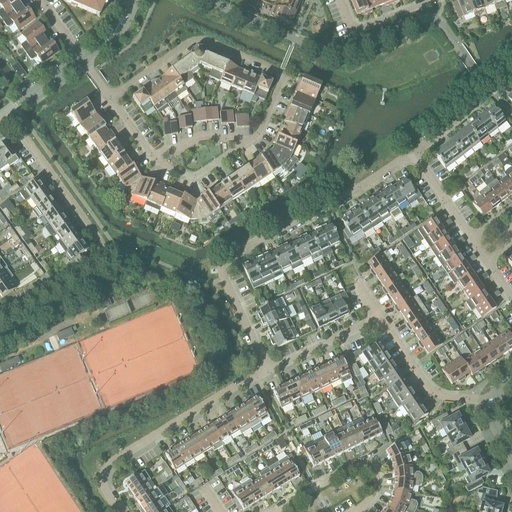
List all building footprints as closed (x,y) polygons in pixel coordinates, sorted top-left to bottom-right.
[(0,17),(2,21),(22,7),(18,2),(21,0),(0,0),(0,5),(2,9),(0,10),(0,17)] [(106,0),(63,0),(63,1),(99,17),(106,0)] [(257,9),(260,0),(252,0),(250,6),(257,9)] [(299,5),(287,0),(276,0),(274,6),(295,15),(299,5)] [(368,14),(362,0),(350,0),(357,16),(364,13),(365,15),(368,14)] [(379,7),(375,0),(362,0),(368,14),(372,12),(372,10),(379,7)] [(474,14),(468,0),(461,0),(457,2),(453,4),(459,19),(463,18),(464,18),(474,14)] [(468,0),(474,14),(475,17),(485,13),(484,10),(479,0),(468,0)] [(494,6),(491,0),(479,0),(484,10),(494,6)] [(295,15),(274,6),(270,17),(278,20),(278,21),(278,23),(284,25),(286,25),(286,24),(290,26),(295,15)] [(25,11),(22,7),(2,21),(7,27),(9,28),(13,24),(19,32),(35,20),(28,9),(25,11)] [(21,47),(26,54),(45,40),(42,35),(45,33),(38,23),(21,35),(26,42),(21,45),(21,47)] [(49,45),(45,40),(26,54),(31,60),(32,61),(37,57),(42,65),(59,53),(52,43),(49,45)] [(189,73),(200,65),(198,48),(195,49),(192,51),(191,54),(190,57),(182,63),(189,73)] [(200,65),(212,70),(217,59),(207,55),(206,52),(204,50),(201,48),(198,48),(200,65)] [(209,78),(220,82),(229,62),(225,61),(222,61),(217,59),(212,70),(209,78)] [(220,82),(231,87),(239,69),(234,67),(232,64),(229,62),(220,82)] [(189,73),(182,63),(177,66),(174,67),(170,68),(184,86),(194,79),(189,73)] [(184,86),(170,68),(168,71),(166,74),(162,77),(177,98),(187,91),(184,86)] [(231,87),(242,92),(251,71),(247,70),(244,71),(239,69),(231,87)] [(23,71),(16,76),(19,80),(26,76),(23,71)] [(242,92),(253,97),(261,78),(256,76),(251,71),(242,92)] [(162,77),(158,80),(155,80),(153,81),(151,82),(167,104),(167,105),(177,98),(162,77)] [(261,78),(253,97),(251,102),(255,104),(258,99),(265,101),(272,83),(261,78)] [(294,92),(297,93),(315,101),(321,86),(303,78),(300,87),(297,86),(294,92)] [(167,104),(151,82),(149,84),(148,85),(147,88),(143,91),(154,107),(157,111),(167,104)] [(154,107),(143,91),(133,98),(144,115),(154,107)] [(291,100),(288,107),(309,116),(315,101),(297,93),(293,101),(291,100)] [(92,109),(86,101),(70,113),(80,126),(98,113),(94,107),(92,109)] [(288,115),(284,123),(302,131),(309,116),(288,107),(285,114),(288,115)] [(494,108),(485,115),(496,130),(505,123),(494,108)] [(98,113),(80,126),(89,139),(105,128),(100,121),(102,119),(98,113)] [(496,130),(485,115),(476,122),(488,136),(496,130)] [(488,136),(476,122),(468,128),(479,143),(488,136)] [(278,130),(276,137),(296,145),(302,131),(284,123),(281,131),(278,130)] [(105,128),(89,139),(98,152),(117,139),(112,133),(110,135),(105,128)] [(479,143),(468,128),(459,135),(471,149),(479,143)] [(471,149),(459,135),(451,141),(462,156),(471,149)] [(274,146),(271,150),(293,167),(299,160),(292,155),(296,145),(276,137),(273,143),(275,144),(274,146)] [(117,139),(98,152),(108,165),(124,154),(119,147),(121,145),(117,139)] [(462,156),(451,141),(442,148),(454,163),(462,156)] [(0,154),(9,167),(18,160),(5,142),(0,146),(0,154)] [(454,163),(442,148),(434,155),(445,169),(454,163)] [(266,152),(259,156),(272,175),(282,168),(288,173),(293,167),(271,150),(269,153),(267,154),(266,152)] [(0,172),(1,173),(9,167),(0,154),(0,172)] [(124,154),(108,165),(117,178),(135,165),(131,159),(129,161),(124,154)] [(255,162),(247,167),(259,184),(272,175),(259,156),(253,160),(255,162)] [(135,165),(117,178),(126,191),(129,193),(142,177),(139,174),(138,173),(139,171),(135,165)] [(239,170),(233,174),(245,193),(259,184),(247,167),(240,172),(239,170)] [(475,173),(472,169),(464,175),(467,179),(475,173)] [(228,180),(221,185),(232,201),(245,193),(233,174),(227,178),(228,180)] [(498,184),(509,198),(511,195),(511,184),(504,174),(501,177),(503,180),(498,184)] [(27,178),(23,178),(19,180),(23,186),(34,178),(31,175),(27,178)] [(142,177),(129,193),(131,196),(146,202),(155,181),(148,178),(147,181),(145,180),(142,177)] [(396,186),(407,202),(409,206),(418,200),(403,177),(398,181),(400,184),(396,186)] [(44,189),(37,179),(19,193),(25,202),(30,199),(44,189)] [(162,184),(155,181),(146,202),(145,205),(159,212),(161,208),(169,190),(161,186),(162,184)] [(495,181),(487,187),(500,204),(509,198),(498,184),(495,181)] [(212,188),(206,192),(219,210),(232,201),(221,185),(214,190),(212,188)] [(14,192),(12,189),(10,186),(5,190),(9,196),(14,192)] [(407,202),(396,186),(392,189),(390,186),(385,189),(398,208),(407,202)] [(478,194),(481,197),(492,211),(500,204),(487,187),(478,194)] [(44,189),(30,199),(36,207),(50,197),(44,189)] [(380,192),(382,195),(378,198),(390,217),(392,220),(401,214),(385,189),(380,192)] [(177,193),(169,190),(161,208),(176,214),(184,194),(178,191),(177,193)] [(200,199),(196,199),(198,220),(198,225),(207,224),(206,219),(219,210),(206,192),(200,196),(202,198),(200,199)] [(191,197),(184,194),(176,214),(190,221),(198,220),(196,199),(192,200),(190,199),(191,197)] [(50,197),(36,207),(43,216),(57,206),(50,197)] [(390,217),(378,198),(374,200),(372,197),(367,201),(381,223),(390,217)] [(483,218),(492,211),(481,197),(472,204),(483,218)] [(382,223),(381,223),(367,201),(362,204),(364,207),(360,210),(373,229),(382,223)] [(43,216),(49,225),(63,215),(57,206),(43,216)] [(373,229),(360,210),(356,212),(354,209),(349,212),(361,232),(364,235),(373,229)] [(361,232),(349,212),(343,216),(345,219),(341,222),(346,229),(343,232),(348,240),(361,232)] [(69,224),(63,215),(49,225),(44,228),(50,237),(69,224)] [(417,231),(423,240),(441,228),(440,226),(435,219),(417,231)] [(429,249),(447,237),(443,230),(447,227),(445,223),(440,226),(441,228),(423,240),(429,249)] [(75,232),(69,224),(50,237),(57,246),(58,245),(75,232)] [(325,225),(320,228),(330,249),(340,244),(331,226),(327,228),(325,225)] [(405,228),(400,231),(403,236),(412,230),(410,227),(406,229),(405,228)] [(330,249),(320,228),(314,231),(316,234),(311,236),(322,257),(322,258),(332,254),(330,249)] [(82,241),(75,232),(58,245),(65,253),(82,241)] [(322,257),(311,236),(308,238),(306,235),(300,237),(310,258),(312,262),(322,257)] [(310,258),(300,237),(294,240),(296,243),(292,245),(300,263),(310,258)] [(429,249),(435,258),(453,246),(452,244),(447,237),(429,249)] [(88,250),(82,241),(65,253),(71,263),(74,261),(77,266),(87,259),(83,254),(88,250)] [(435,258),(442,267),(459,255),(455,248),(459,245),(457,241),(452,244),(453,246),(435,258)] [(302,266),(300,263),(292,245),(288,247),(287,244),(281,247),(291,267),(292,271),(302,266)] [(291,267),(281,247),(275,249),(277,253),(272,255),(281,272),(291,267)] [(376,255),(374,251),(372,248),(368,251),(372,257),(376,255)] [(388,264),(392,261),(386,252),(367,264),(372,271),(370,273),(371,275),(388,264)] [(283,276),(281,272),(272,255),(269,256),(267,253),(261,256),(273,280),(283,276)] [(442,267),(448,276),(465,264),(464,262),(459,255),(442,267)] [(273,280),(261,256),(256,259),(257,262),(253,264),(263,285),(273,280)] [(454,285),(457,283),(472,273),(467,266),(471,263),(469,259),(464,262),(465,264),(448,276),(454,285)] [(263,285),(253,264),(249,266),(248,262),(241,265),(253,290),(263,285)] [(379,282),(394,272),(388,264),(371,275),(373,278),(375,276),(379,282)] [(7,268),(0,273),(0,286),(10,280),(13,277),(7,268)] [(405,279),(402,274),(397,277),(394,273),(380,283),(384,289),(382,290),(383,293),(400,282),(405,279)] [(457,283),(463,292),(478,282),(476,280),(472,273),(457,283)] [(463,292),(469,300),(483,291),(479,284),(483,281),(481,277),(476,280),(478,282),(463,292)] [(10,280),(0,286),(0,295),(2,299),(16,289),(10,280)] [(391,300),(406,291),(400,282),(383,293),(385,296),(387,294),(391,300)] [(310,285),(311,289),(314,295),(321,291),(319,288),(316,287),(314,283),(310,285)] [(395,311),(412,300),(406,291),(391,300),(396,307),(394,308),(395,311)] [(489,300),(488,298),(484,291),(465,303),(471,312),(475,309),(489,300)] [(339,296),(329,300),(338,320),(348,315),(345,308),(350,305),(345,294),(339,296)] [(488,298),(489,300),(475,309),(481,319),(496,309),(491,302),(495,299),(493,295),(488,298)] [(422,306),(416,297),(395,311),(397,313),(399,312),(404,318),(422,306)] [(329,300),(319,305),(329,325),(338,320),(329,300)] [(109,301),(97,306),(100,312),(112,307),(109,301)] [(259,309),(261,314),(258,315),(260,321),(281,311),(276,301),(259,309)] [(318,329),(329,325),(319,305),(309,310),(318,329)] [(422,306),(404,318),(408,325),(406,326),(407,329),(424,318),(428,315),(422,306)] [(290,307),(281,311),(260,321),(263,327),(266,325),(268,329),(289,319),(295,316),(290,307)] [(498,318),(495,313),(490,317),(493,322),(498,318)] [(415,336),(430,327),(424,318),(407,329),(409,331),(411,330),(415,336)] [(289,319),(268,329),(270,333),(267,335),(270,340),(290,331),(294,329),(289,319)] [(486,326),(483,322),(478,325),(481,330),(486,326)] [(476,334),(481,330),(478,325),(472,329),(476,334)] [(419,347),(436,336),(430,327),(415,336),(420,343),(418,344),(419,347)] [(71,328),(56,335),(59,342),(74,336),(71,328)] [(290,331),(270,340),(272,346),(276,345),(278,349),(295,341),(290,331)] [(511,338),(507,332),(498,338),(508,352),(511,349),(511,338)] [(468,339),(465,334),(460,337),(463,342),(468,339)] [(442,345),(436,336),(419,347),(421,349),(423,348),(428,355),(442,345)] [(458,346),(463,342),(460,337),(455,341),(458,346)] [(489,344),(500,361),(503,359),(501,357),(508,352),(498,338),(489,344)] [(361,353),(368,363),(385,353),(379,343),(372,348),(371,346),(361,353)] [(500,361),(489,344),(480,350),(490,364),(496,360),(498,362),(500,361)] [(450,351),(447,346),(441,349),(444,354),(450,351)] [(444,354),(441,349),(436,353),(439,358),(444,354)] [(490,364),(480,350),(471,356),(482,373),(485,371),(483,369),(490,364)] [(385,353),(368,364),(374,373),(391,362),(385,353)] [(337,361),(332,364),(336,374),(337,374),(340,381),(342,385),(352,380),(342,359),(340,356),(338,357),(338,359),(337,361)] [(482,373),(471,356),(462,361),(470,373),(472,376),(478,372),(480,374),(482,373)] [(18,358),(0,365),(0,369),(2,374),(21,366),(18,358)] [(470,373),(462,361),(460,358),(451,364),(462,381),(465,380),(463,377),(470,373)] [(374,373),(373,374),(379,382),(397,370),(391,362),(374,373)] [(340,381),(336,374),(332,364),(326,366),(324,366),(323,364),(320,366),(330,386),(340,381)] [(462,381),(451,364),(442,371),(451,385),(458,381),(460,383),(462,381)] [(330,386),(320,366),(318,367),(319,368),(318,370),(312,373),(320,390),(330,386)] [(384,380),(390,389),(403,379),(397,371),(384,380)] [(320,390),(312,373),(307,376),(304,375),(304,374),(301,375),(311,395),(320,390)] [(311,395),(301,375),(299,376),(299,377),(298,380),(293,382),(301,400),(311,395)] [(386,391),(392,400),(409,388),(403,379),(390,389),(386,391)] [(303,403),(301,400),(293,382),(287,385),(285,384),(284,383),(281,384),(291,404),(293,408),(303,403)] [(291,404),(281,384),(279,385),(280,387),(279,389),(273,392),(281,409),(291,404)] [(398,409),(402,407),(415,397),(409,388),(392,400),(398,409)] [(402,407),(408,415),(421,406),(415,397),(402,407)] [(248,400),(246,401),(258,420),(267,414),(257,398),(251,402),(249,401),(248,400)] [(238,410),(251,430),(260,424),(258,420),(246,401),(244,403),(244,404),(244,406),(238,410)] [(421,406),(408,415),(415,426),(422,421),(421,420),(428,416),(421,406)] [(230,411),(228,413),(239,432),(242,435),(251,430),(238,410),(233,413),(231,412),(230,411)] [(225,418),(220,421),(230,437),(239,432),(228,413),(225,414),(226,415),(225,418)] [(442,430),(446,437),(464,427),(462,424),(464,423),(460,416),(458,417),(458,415),(447,421),(444,415),(430,422),(433,429),(436,427),(439,432),(442,430)] [(373,418),(363,423),(372,440),(382,435),(373,418)] [(372,440),(363,423),(362,420),(352,424),(354,427),(362,445),(372,440)] [(212,422),(209,424),(221,443),(230,437),(220,421),(215,424),(212,424),(212,422)] [(207,429),(202,432),(212,449),(214,452),(223,446),(221,443),(209,424),(207,425),(208,427),(207,429)] [(362,445),(354,427),(352,424),(342,429),(344,432),(352,449),(362,445)] [(396,424),(390,428),(393,433),(399,429),(396,424)] [(449,458),(452,456),(463,450),(460,445),(470,439),(469,438),(471,437),(468,430),(466,431),(464,427),(446,437),(450,444),(446,446),(448,450),(445,452),(449,458)] [(352,449),(344,432),(342,429),(333,434),(334,437),(342,454),(352,449)] [(193,434),(191,435),(203,454),(212,449),(202,432),(196,436),(194,435),(193,434)] [(268,436),(271,441),(276,437),(274,433),(268,436)] [(342,454),(334,437),(333,434),(323,438),(324,441),(333,459),(342,454)] [(189,440),(183,444),(193,460),(203,454),(191,435),(189,437),(189,438),(189,440)] [(271,441),(268,436),(262,440),(265,445),(271,441)] [(333,459),(324,441),(323,438),(313,443),(315,446),(323,463),(333,459)] [(386,452),(390,461),(408,453),(402,441),(386,452)] [(323,463),(315,446),(313,443),(303,448),(313,468),(323,463)] [(175,445),(172,447),(184,466),(193,460),(183,444),(178,447),(176,446),(175,445)] [(249,448),(252,452),(258,449),(255,444),(249,448)] [(175,471),(184,466),(172,447),(170,448),(171,449),(170,452),(165,455),(175,471)] [(252,452),(249,448),(244,452),(246,456),(252,452)] [(461,465),(465,472),(483,462),(481,459),(483,458),(479,451),(477,452),(476,451),(466,456),(463,450),(452,456),(457,467),(461,465)] [(390,461),(393,470),(412,466),(408,453),(390,461)] [(231,459),(234,464),(240,460),(237,456),(231,459)] [(279,466),(289,483),(299,477),(287,458),(278,463),(279,466)] [(234,464),(231,459),(225,463),(228,467),(234,464)] [(483,462),(465,472),(471,483),(464,487),(468,493),(482,486),(479,480),(489,474),(488,473),(490,472),(486,465),(484,466),(483,462)] [(160,466),(164,471),(168,469),(164,463),(160,466)] [(268,469),(280,488),(289,483),(279,466),(278,463),(268,469)] [(393,470),(394,480),(422,480),(421,475),(418,473),(413,473),(412,466),(393,470)] [(168,469),(164,471),(168,477),(172,474),(168,469)] [(214,473),(217,477),(223,474),(220,469),(214,473)] [(261,478),(271,494),(280,488),(268,469),(259,475),(261,478)] [(127,493),(128,495),(147,483),(141,473),(134,478),(133,476),(127,481),(128,482),(125,484),(128,490),(128,492),(127,493)] [(200,478),(194,482),(197,486),(203,483),(200,478)] [(252,483),(262,500),(271,494),(261,478),(252,483)] [(174,482),(178,488),(182,485),(179,479),(174,482)] [(250,480),(241,486),(253,505),(262,500),(252,483),(250,480)] [(394,480),(393,490),(412,494),(413,487),(419,488),(421,485),(422,480),(394,480)] [(133,497),(137,502),(153,492),(147,483),(128,495),(130,497),(131,497),(133,497)] [(182,485),(178,488),(182,494),(186,491),(182,485)] [(243,511),(253,505),(241,486),(231,492),(243,511)] [(139,511),(141,511),(159,501),(164,497),(158,488),(153,492),(137,502),(140,508),(140,510),(139,511)] [(481,507),(479,511),(502,511),(504,509),(501,509),(502,507),(490,504),(492,498),(490,497),(492,491),(482,488),(481,495),(477,494),(475,501),(478,501),(477,506),(481,507)] [(391,500),(416,510),(417,505),(416,502),(410,500),(412,494),(393,490),(391,500)] [(184,502),(188,507),(192,504),(188,499),(184,502)] [(391,500),(386,509),(391,511),(414,511),(416,510),(391,500)] [(161,511),(165,510),(159,501),(141,511),(161,511)]
